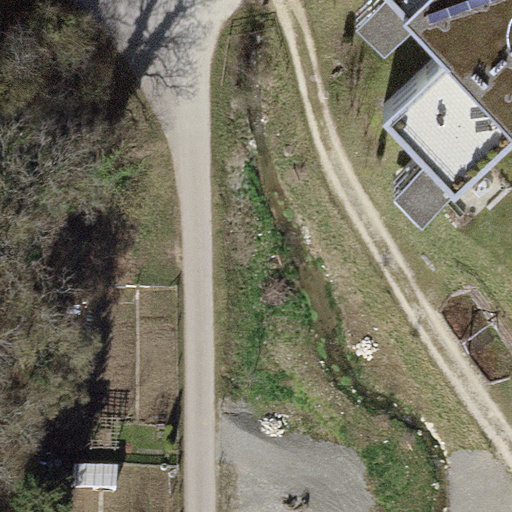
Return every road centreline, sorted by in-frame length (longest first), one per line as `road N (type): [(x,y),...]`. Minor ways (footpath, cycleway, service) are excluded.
road 1 (track): [(511,434),(385,250),(339,162),(285,0)]
road 2 (track): [(183,59),(193,145),(203,511)]
